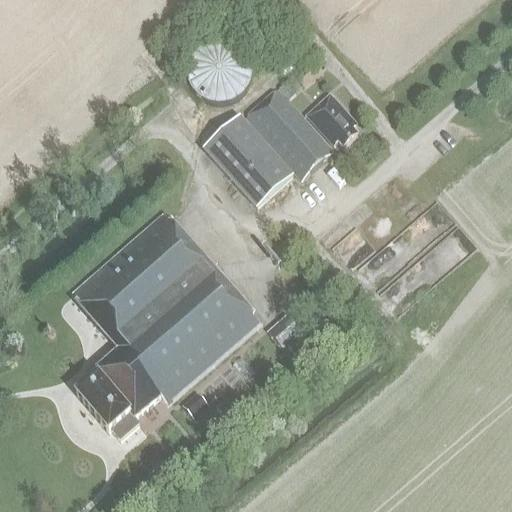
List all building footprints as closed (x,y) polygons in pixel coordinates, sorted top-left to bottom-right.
[(334,156),(277,93),(245,122),(301,185),(334,156)] [(333,150),(337,146),(342,152),(357,139),(351,133),(356,129),(329,99),(306,120),(333,150)] [(294,180),(239,120),(202,154),(257,214),(294,180)] [(164,218),(70,299),(118,353),(93,375),(97,380),(76,398),(108,436),(110,435),(119,446),(138,429),(133,423),(159,402),(166,410),(261,328),(164,218)] [(310,347),(286,321),(267,337),(290,364),(310,347)] [(196,398),(181,410),(193,424),(208,411),(196,398)]
